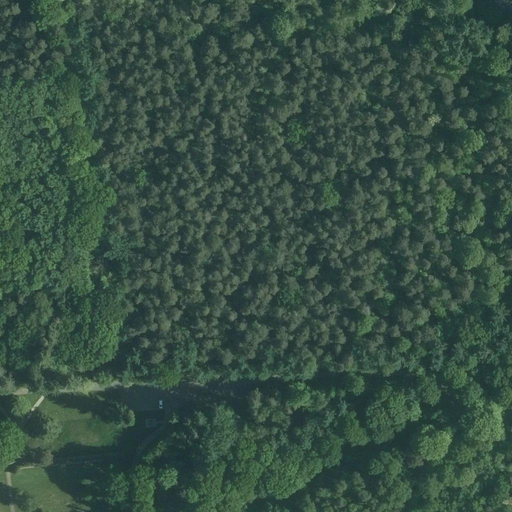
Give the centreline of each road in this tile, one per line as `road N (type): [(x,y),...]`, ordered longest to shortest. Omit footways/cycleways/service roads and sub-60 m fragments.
road 1 (unclassified): [(48,390),(377,368),(471,385),(511,374)]
road 2 (unknown): [(0,20),(61,10),(152,24),(328,27),(431,0)]
